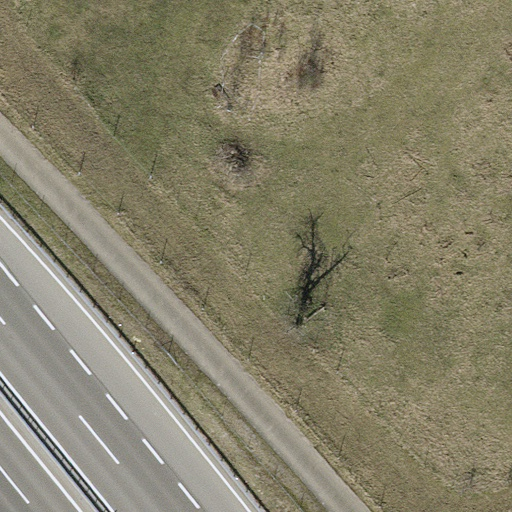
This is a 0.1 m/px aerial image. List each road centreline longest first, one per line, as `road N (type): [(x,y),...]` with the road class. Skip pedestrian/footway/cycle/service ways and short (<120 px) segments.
road 1 (track): [(0,129),(351,511)]
road 2 (trunk): [(160,511),(0,315)]
